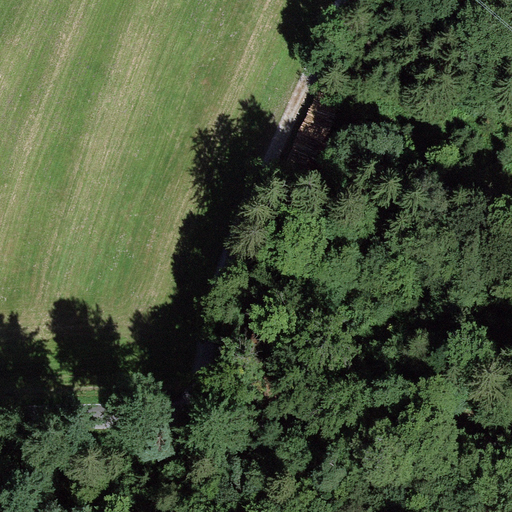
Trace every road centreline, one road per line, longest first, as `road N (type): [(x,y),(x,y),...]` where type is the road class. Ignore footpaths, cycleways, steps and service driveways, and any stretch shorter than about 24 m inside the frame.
road 1 (tertiary): [(0,417),(189,409),(511,430)]
road 2 (track): [(189,409),(224,244),(340,0)]
